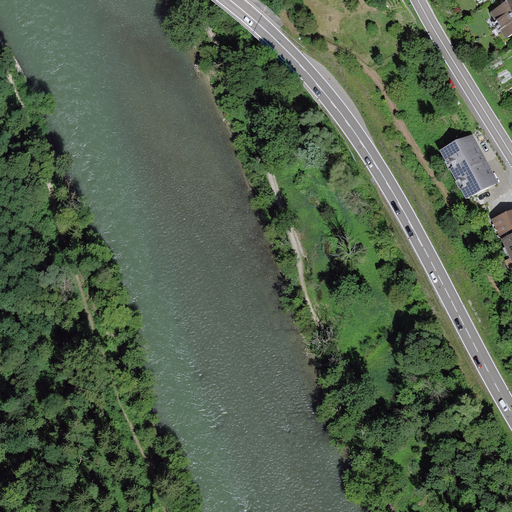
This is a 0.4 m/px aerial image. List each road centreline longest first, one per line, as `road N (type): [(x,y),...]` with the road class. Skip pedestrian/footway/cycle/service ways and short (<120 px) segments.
road 1 (primary): [(230,0),(289,52),(360,140),(511,410)]
road 2 (secondary): [(416,0),(511,157)]
